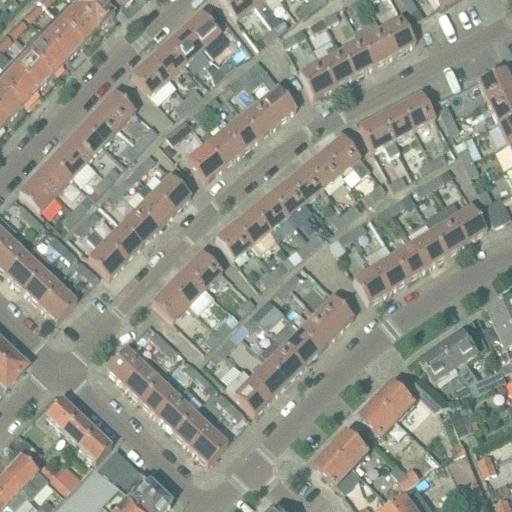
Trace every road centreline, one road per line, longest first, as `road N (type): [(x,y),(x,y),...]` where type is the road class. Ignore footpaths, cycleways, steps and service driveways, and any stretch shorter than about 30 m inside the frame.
road 1 (residential): [(56,371),(265,164),(508,24)]
road 2 (residential): [(252,467),(390,328),(511,256)]
road 3 (residential): [(0,185),(189,0)]
road 4 (residential): [(207,511),(56,371)]
